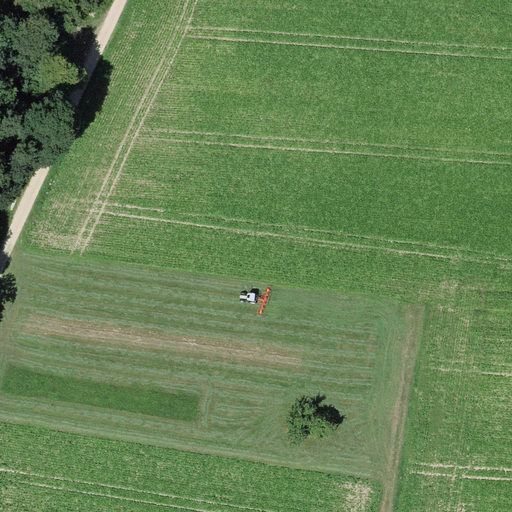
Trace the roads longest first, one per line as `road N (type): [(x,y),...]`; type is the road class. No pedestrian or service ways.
road 1 (track): [(0,257),(114,0)]
road 2 (residential): [(386,511),(414,311)]
